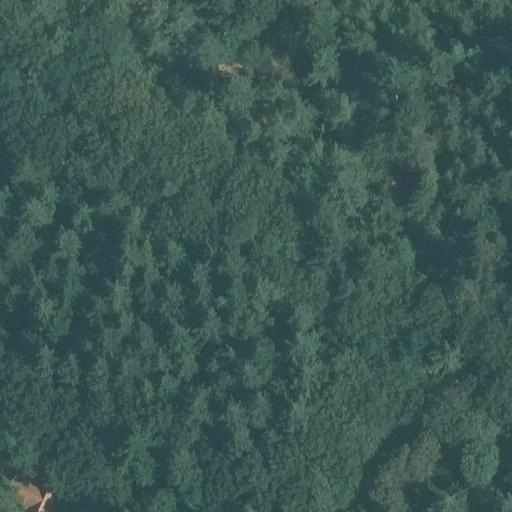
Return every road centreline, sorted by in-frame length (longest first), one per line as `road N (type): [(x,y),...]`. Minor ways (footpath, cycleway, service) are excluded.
road 1 (secondary): [(419,336),(0,69)]
road 2 (unclassified): [(419,336),(399,375),(284,511)]
